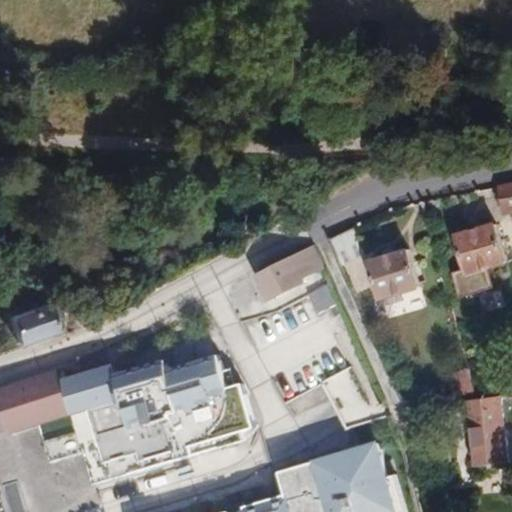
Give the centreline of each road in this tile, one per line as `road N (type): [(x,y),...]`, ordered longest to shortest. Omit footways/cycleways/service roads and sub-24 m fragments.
road 1 (residential): [(200,280),(280,445),(223,481),(113,511)]
road 2 (tertiary): [(200,280),(380,199),(511,172)]
road 3 (tertiary): [(0,366),(82,338),(200,280)]
road 4 (track): [(311,227),(398,412)]
